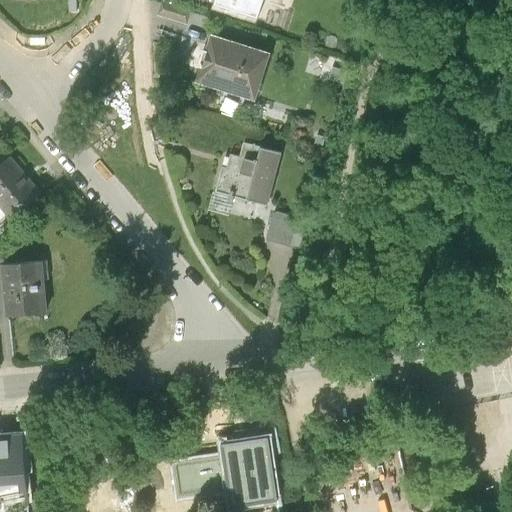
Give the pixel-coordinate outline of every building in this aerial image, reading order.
[(190,11),(161,2),(157,15),(186,24),(190,11)] [(266,55),(208,36),(194,81),(252,100),(266,55)] [(221,168),(215,191),(231,196),(266,206),(280,154),(242,143),(238,158),(230,155),(226,170),(221,168)] [(41,195),(11,159),(0,167),(0,203),(13,219),(41,195)] [(231,196),(215,191),(213,191),(208,210),(225,215),(231,196)] [(296,218),(273,212),(265,241),(289,247),(296,218)] [(6,265),(5,247),(0,250),(0,277),(7,277),(10,316),(49,313),(45,262),(6,265)] [(26,430),(0,432),(0,495),(31,493),(26,430)] [(272,435),(221,442),(222,454),(228,489),(231,508),(281,500),(272,435)] [(228,489),(222,454),(172,462),(178,497),(228,489)]
